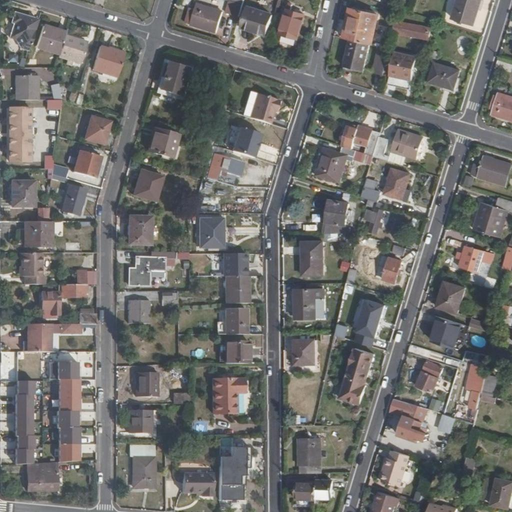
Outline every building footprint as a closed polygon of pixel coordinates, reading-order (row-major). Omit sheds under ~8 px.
[(239,16),(243,4),(230,0),(226,12),(239,16)] [(478,8),(480,0),(457,0),(452,19),(475,26),(480,8),(478,8)] [(217,33),(224,11),(197,3),(190,25),(217,33)] [(298,40),(306,15),(291,10),(293,4),(289,3),(279,34),(298,40)] [(273,14),(249,6),(242,28),(266,36),(273,14)] [(372,45),(379,15),(350,8),(345,31),(347,31),(346,39),(350,39),(370,44),(372,45)] [(29,51),(39,19),(14,12),(11,23),(13,24),(9,38),(16,40),(20,49),(29,51)] [(429,40),(431,28),(395,21),(393,33),(429,40)] [(65,36),(66,33),(43,26),(36,48),(59,55),(65,36)] [(81,64),(88,43),(65,36),(59,55),(58,57),(67,59),(66,64),(72,66),(73,61),(81,64)] [(364,71),(370,44),(350,39),(344,67),(364,71)] [(117,77),(125,54),(100,46),(92,70),(117,77)] [(373,73),(384,75),(389,49),(379,46),(373,73)] [(412,81),(418,57),(395,52),(390,76),(412,81)] [(182,96),(190,68),(168,62),(160,90),(182,96)] [(461,70),(435,62),(429,82),(455,91),(461,70)] [(16,100),(38,100),(38,96),(38,75),(16,76),(16,100)] [(82,83),(74,81),(68,102),(75,104),(78,94),(82,83)] [(54,100),(61,100),(60,94),(58,87),(58,84),(51,85),(53,96),(54,100)] [(58,87),(60,94),(67,93),(65,85),(58,87)] [(511,97),(498,93),(497,96),(494,95),(490,108),(493,109),(491,115),(511,121),(511,97)] [(80,106),(83,96),(78,94),(75,104),(80,106)] [(215,110),(218,101),(196,94),(193,103),(215,110)] [(257,94),(250,118),(270,124),(274,112),(276,112),(279,101),(257,94)] [(60,109),(61,100),(54,100),(48,100),(47,109),(60,109)] [(31,162),(31,108),(9,108),(9,114),(13,114),(13,129),(9,129),(9,141),(13,141),(13,155),(9,155),(9,162),(31,162)] [(90,116),(84,139),(104,145),(110,122),(90,116)] [(347,123),(345,131),(347,131),(349,125),(358,128),(359,126),(347,123)] [(366,154),(374,156),(380,136),(381,133),(359,126),(358,128),(349,125),(347,131),(343,146),(343,147),(359,152),(361,145),(367,147),(366,154)] [(172,159),(179,135),(154,128),(147,152),(172,159)] [(239,128),(232,151),(253,158),(260,134),(239,128)] [(417,159),(424,137),(399,129),(392,151),(417,159)] [(380,136),(374,156),(388,161),(390,156),(384,154),(389,139),(380,136)] [(210,148),(212,141),(199,137),(197,144),(210,148)] [(359,152),(343,147),(342,153),(324,147),(315,176),(340,183),(349,155),(355,157),(354,160),(361,162),(363,153),(359,152)] [(94,179),(101,157),(79,150),(72,172),(94,179)] [(240,177),(244,162),(213,153),(211,161),(207,159),(203,177),(216,181),(219,171),(240,177)] [(53,156),(44,156),(44,169),(53,169),(53,156)] [(378,165),(380,158),(374,156),(372,163),(378,165)] [(481,165),(474,163),(471,175),(507,186),(511,169),(511,164),(484,156),(481,165)] [(66,178),(68,169),(63,168),(55,166),(53,174),(66,178)] [(406,189),(410,174),(392,169),(385,194),(395,197),(403,199),(406,189)] [(155,202),(163,176),(140,170),(133,195),(155,202)] [(65,183),(66,178),(53,174),(53,179),(65,183)] [(471,187),(474,178),(468,176),(465,185),(471,187)] [(377,181),(367,178),(365,187),(374,190),(377,181)] [(11,207),(34,207),(34,181),(11,181),(11,207)] [(78,216),(86,190),(68,185),(61,211),(78,216)] [(374,190),(365,187),(361,197),(378,202),(381,192),(374,190)] [(403,199),(408,200),(411,191),(406,189),(403,199)] [(393,203),(395,197),(386,194),(384,200),(393,203)] [(482,202),(474,229),(500,237),(508,211),(511,211),(511,200),(499,197),(496,206),(482,202)] [(324,234),(345,234),(350,203),(330,200),(324,234)] [(38,222),(48,222),(48,208),(37,208),(38,222)] [(369,231),(377,234),(379,228),(381,222),(384,211),(376,208),(375,212),(367,210),(365,219),(372,221),(369,231)] [(127,245),(151,246),(151,216),(128,216),(127,245)] [(199,248),(223,248),(223,219),(199,219),(199,248)] [(25,247),(52,247),(52,222),(48,222),(38,222),(24,222),(24,230),(26,230),(25,247)] [(302,242),(303,276),(324,276),(324,241),(302,242)] [(404,256),(406,248),(394,245),(392,253),(404,256)] [(494,254),(486,252),(466,246),(463,253),(458,252),(456,257),(462,259),(460,267),(479,273),(483,261),(491,264),(492,262),(494,254)] [(511,247),(509,246),(503,268),(510,269),(511,260),(511,247)] [(176,252),(150,251),(150,258),(138,257),(138,258),(138,269),(135,269),(129,269),(128,285),(149,286),(149,277),(149,269),(163,270),(164,270),(164,259),(176,259),(176,252)] [(41,253),(21,253),(21,277),(23,277),(23,284),(45,284),(46,276),(41,276),(41,253)] [(246,254),(221,254),(221,277),(225,277),(246,277),(246,254)] [(383,280),(395,284),(402,261),(390,257),(383,280)] [(347,283),(354,285),(357,270),(350,268),(347,283)] [(87,272),(77,272),(77,285),(87,285),(87,272)] [(246,277),(225,277),(225,304),(249,304),(249,277),(246,277)] [(446,282),(438,307),(458,314),(466,288),(446,282)] [(343,298),(350,300),(354,285),(347,283),(343,298)] [(87,298),(87,285),(77,285),(60,285),(60,298),(87,298)] [(325,286),(309,286),(309,289),(295,289),(296,319),(318,319),(318,318),(317,299),(325,299),(326,299),(326,289),(325,289),(325,286)] [(171,292),(161,293),(162,306),(173,306),(177,306),(177,291),(171,291),(171,292)] [(54,316),(60,316),(59,292),(53,292),(42,292),(41,292),(41,311),(42,311),(43,317),(54,317),(54,316)] [(339,317),(346,319),(350,300),(343,298),(339,317)] [(128,324),(150,324),(150,300),(128,300),(128,324)] [(362,328),(381,334),(389,310),(368,305),(362,328)] [(225,335),(246,335),(246,309),(225,309),(225,335)] [(96,324),(96,313),(94,313),(80,312),(80,324),(96,324)] [(455,348),(463,324),(440,317),(432,341),(455,348)] [(486,331),(489,323),(472,318),(469,326),(486,331)] [(3,337),(14,336),(14,324),(2,324),(3,337)] [(23,341),(23,352),(50,352),(50,324),(27,324),(27,341),(23,341)] [(339,324),(336,336),(346,338),(349,327),(339,324)] [(472,344),(482,346),(484,338),(474,336),(472,344)] [(295,365),(303,365),(303,372),(318,372),(318,364),(316,365),(315,339),(295,339),(295,365)] [(249,364),(249,341),(225,342),(224,364),(249,364)] [(367,385),(365,385),(375,354),(355,348),(340,398),(361,405),(367,385)] [(444,367),(428,361),(417,386),(433,393),(444,367)] [(58,379),(59,462),(82,462),(81,362),(49,362),(49,380),(58,379)] [(487,374),(489,367),(472,363),(466,389),(473,390),(481,392),(482,393),(484,387),(487,374)] [(135,397),(158,397),(158,372),(136,373),(135,397)] [(493,397),(497,377),(487,374),(484,387),(482,393),(482,394),(493,397)] [(244,393),(243,379),(212,379),(212,414),(236,413),(236,393),(244,393)] [(473,409),(477,410),(481,392),(473,390),(469,408),(473,409)] [(192,404),(192,393),(174,394),(173,404),(192,404)] [(429,409),(394,398),(390,412),(405,416),(399,436),(418,442),(422,433),(425,434),(427,429),(422,428),(429,409)] [(431,409),(441,410),(442,400),(432,398),(431,409)] [(470,420),(475,422),(478,410),(477,410),(473,409),(470,420)] [(152,434),(151,410),(128,410),(128,434),(152,434)] [(475,423),(442,413),(439,421),(462,428),(473,432),(475,423)] [(235,447),(235,438),(219,438),(219,447),(235,447)] [(322,473),(321,438),(299,438),(300,473),(322,473)] [(235,455),(235,447),(219,447),(219,456),(235,455)] [(155,487),(155,449),(129,449),(129,456),(132,456),(132,487),(155,487)] [(400,487),(410,456),(392,450),(389,458),(387,457),(385,466),(386,466),(385,473),(382,481),(400,487)] [(476,459),(467,457),(464,472),(472,474),(476,459)] [(57,491),(56,462),(27,464),(27,492),(57,491)] [(213,496),(213,474),(183,473),(182,493),(195,493),(201,493),(201,496),(213,496)] [(511,481),(497,478),(491,505),(509,509),(511,494),(511,481)] [(333,481),(317,480),(317,482),(316,498),(332,498),(333,481)] [(317,482),(296,482),(296,499),(316,499),(316,498),(317,482)] [(241,505),(243,487),(220,486),(221,493),(220,503),(241,505)] [(398,507),(401,498),(380,492),(374,511),(393,511),(395,506),(398,507)] [(457,511),(458,508),(448,506),(448,508),(443,506),(430,503),(427,511),(457,511)]
